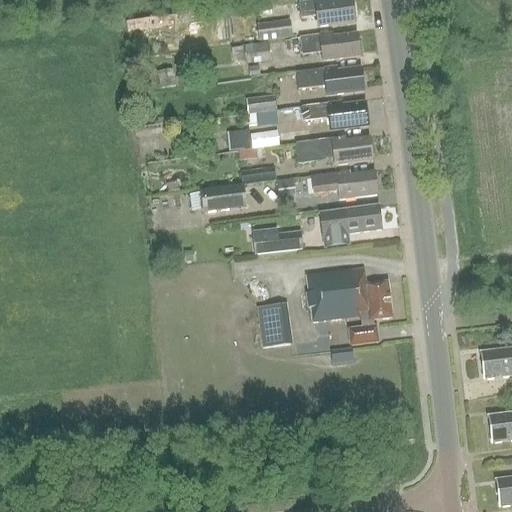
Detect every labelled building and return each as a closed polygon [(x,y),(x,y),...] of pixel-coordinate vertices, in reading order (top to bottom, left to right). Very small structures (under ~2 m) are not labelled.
[(328,1),(299,5),(301,21),(316,20),(317,30),(318,30),(356,25),(353,2),(341,3),(329,5),(328,1)] [(173,16),(126,23),(127,34),(174,28),(173,16)] [(290,21),(257,26),(259,43),(292,39),(290,21)] [(302,56),(321,53),(322,64),(359,59),(356,36),(333,39),(333,36),(300,40),(302,56)] [(149,44),(140,45),(141,56),(151,55),(149,44)] [(269,45),(244,48),(246,65),(271,62),(269,45)] [(250,78),(261,77),(259,67),(249,68),(250,78)] [(157,73),(160,91),(175,88),(172,70),(157,73)] [(298,92),(314,90),(326,88),(327,98),(364,93),(361,71),(337,74),(337,70),(296,75),(298,92)] [(275,98),(246,101),(248,116),(276,113),(275,98)] [(304,123),(329,120),(331,132),(368,128),(365,106),(342,109),(342,104),(302,110),(304,123)] [(227,134),(230,152),(279,146),(277,133),(250,136),(250,132),(227,134)] [(299,167),(313,165),(335,162),(336,168),(373,163),(370,139),(346,143),(346,139),(296,146),(299,167)] [(256,151),(239,152),(241,162),(257,160),(256,151)] [(181,153),(182,160),(190,160),(189,152),(181,153)] [(274,169),(242,173),(243,185),(275,181),(274,169)] [(313,194),(322,193),(339,191),(340,202),(377,198),(375,174),(351,177),(351,174),(311,179),(313,194)] [(293,180),(277,183),(278,195),(295,193),(293,180)] [(246,209),(243,186),(201,192),(204,214),(246,209)] [(349,246),(348,236),(382,232),(379,209),(321,217),(325,249),(349,246)] [(256,256),(303,251),(301,233),(279,236),(278,230),(253,233),(256,256)] [(185,264),(194,263),(193,252),(184,253),(185,264)] [(370,323),(393,321),(389,284),(367,287),(365,274),(364,274),(364,271),(309,277),(314,324),(370,318),(370,323)] [(258,309),(263,350),(292,346),(287,306),(258,309)] [(377,327),(348,330),(350,348),(379,345),(377,327)] [(339,352),(339,362),(360,361),(360,351),(339,352)] [(511,351),(481,355),(484,383),(511,379),(511,351)] [(511,415),(488,419),(491,446),(511,443),(511,415)] [(511,480),(496,482),(499,509),(511,507),(511,480)]
